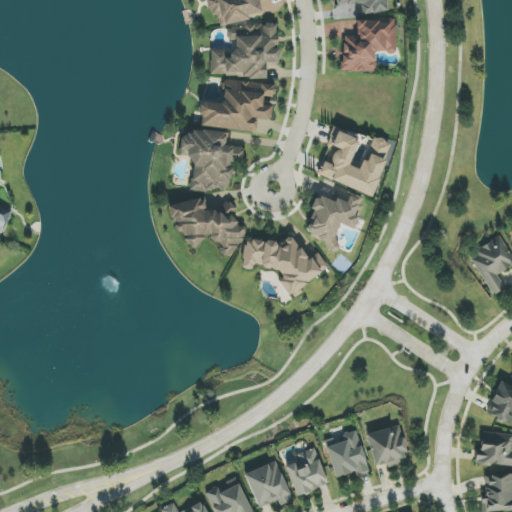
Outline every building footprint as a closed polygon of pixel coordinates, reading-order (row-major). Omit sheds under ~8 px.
[(206,0),(212,17),(217,15),(221,27),(272,9),(268,0),(206,0)] [(335,0),(337,8),(352,5),(354,17),(388,11),(386,0),(335,0)] [(342,71),(375,72),(375,52),(396,53),(397,23),(354,22),(354,35),(343,35),(342,71)] [(210,77),(266,76),(265,64),(278,63),(277,24),(226,26),(226,40),(233,39),(233,50),(210,51),(210,77)] [(255,131),(256,120),(270,120),(271,105),(263,105),(263,96),(274,97),(274,86),(239,83),(239,80),(224,79),(222,104),(201,103),(199,127),(255,131)] [(243,147),(227,145),(228,134),(181,129),(178,156),(192,157),(189,188),(229,192),(232,161),(242,162),(243,147)] [(372,196),(386,158),(367,152),(360,170),(349,166),(359,139),(332,129),(326,147),(334,150),(330,161),(323,159),(317,176),(372,196)] [(310,201),(312,213),(312,214),(317,234),(318,238),(325,237),(328,250),(333,252),(331,243),(333,243),(339,225),(354,229),(362,205),(360,198),(351,195),(344,196),(343,189),(335,187),(333,192),(320,195),(318,200),(310,201)] [(167,205),(170,219),(180,222),(185,249),(201,246),(203,238),(218,242),(221,255),(239,251),(244,230),(239,229),(237,217),(206,210),(204,198),(167,205)] [(0,229),(3,229),(8,213),(0,210),(0,229)] [(328,268),(317,254),(310,253),(306,248),(295,247),(288,237),(277,246),(274,241),(266,241),(266,240),(254,240),(244,248),(242,269),(250,270),(258,263),(263,270),(277,270),(280,274),(279,284),(290,297),(295,298),(300,294),(301,288),(328,268)] [(506,289),(498,274),(511,266),(511,257),(501,237),(469,253),(491,296),(506,289)] [(486,414),(511,425),(511,386),(500,382),(486,414)] [(367,434),(375,467),(386,464),(387,466),(408,461),(399,426),(367,434)] [(335,478),(355,473),(356,476),(369,473),(358,431),(325,440),(335,478)] [(511,434),(480,433),(478,465),(511,466),(511,434)] [(296,496),(328,485),(315,448),(297,455),(299,461),(286,465),(296,496)] [(257,508),(278,501),(280,506),(291,501),(277,462),(245,474),(257,508)] [(491,511),(511,510),(511,473),(484,476),(486,500),(482,500),(482,511),(491,511)] [(252,511),(236,478),(225,483),(226,485),(207,494),(215,511),(252,511)] [(206,511),(202,502),(180,511),(178,511),(174,503),(164,509),(165,511),(206,511)]
